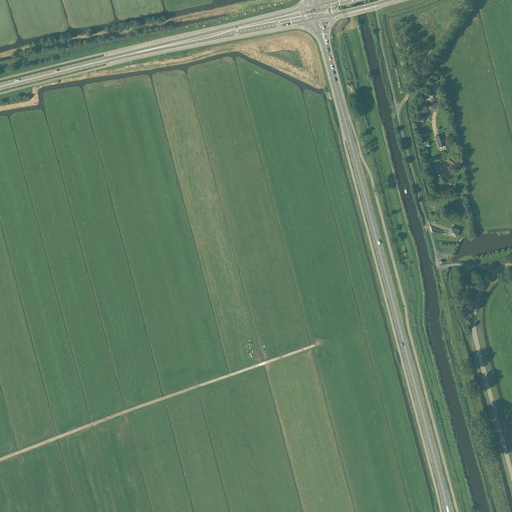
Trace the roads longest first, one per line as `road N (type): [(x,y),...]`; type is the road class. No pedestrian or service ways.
road 1 (primary): [(448,511),(317,17)]
road 2 (track): [(0,460),(314,346)]
road 3 (unclassified): [(511,476),(474,336),(477,301),(494,275)]
road 4 (primary): [(146,50),(317,17)]
road 5 (primary): [(314,7),(146,50)]
road 6 (primary): [(0,86),(146,50)]
road 7 (unclassified): [(396,110),(470,0)]
